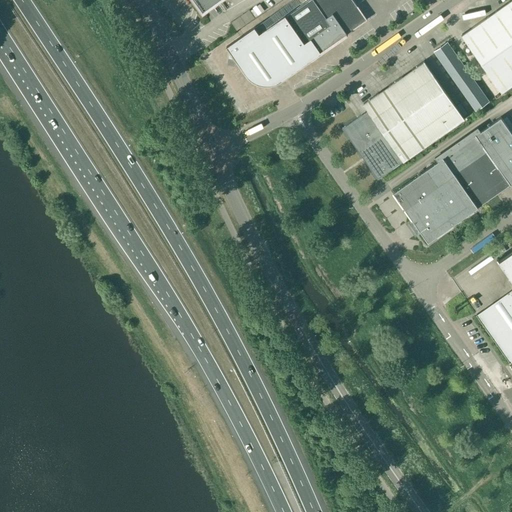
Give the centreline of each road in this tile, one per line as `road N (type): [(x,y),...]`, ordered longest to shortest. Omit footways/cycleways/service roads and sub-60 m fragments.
road 1 (tertiary): [(420,511),(293,318),(213,150)]
road 2 (trunk): [(226,328),(21,0)]
road 3 (motorway): [(147,266),(282,511)]
road 4 (trunk): [(0,34),(147,266)]
road 5 (unclassified): [(414,285),(295,111)]
road 6 (motorway): [(312,511),(226,328)]
road 7 (unclassified): [(295,111),(454,0)]
road 8 (unknown): [(357,201),(511,98)]
road 9 (tertiary): [(213,150),(140,0)]
road 10 (unclassified): [(510,421),(414,285)]
